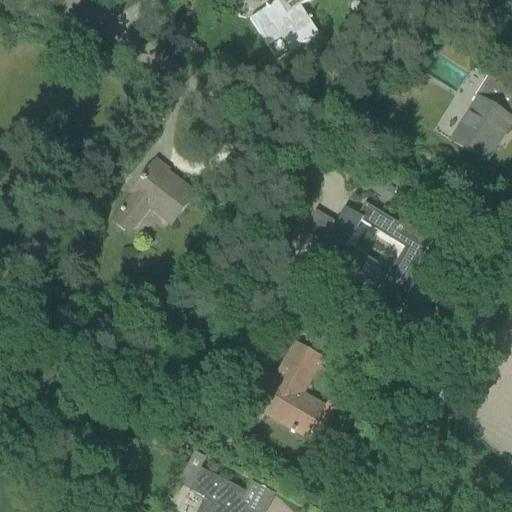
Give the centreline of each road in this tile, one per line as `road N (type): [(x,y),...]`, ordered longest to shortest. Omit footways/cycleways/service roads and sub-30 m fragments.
road 1 (residential): [(358,511),(511,257)]
road 2 (residential): [(344,182),(112,0)]
